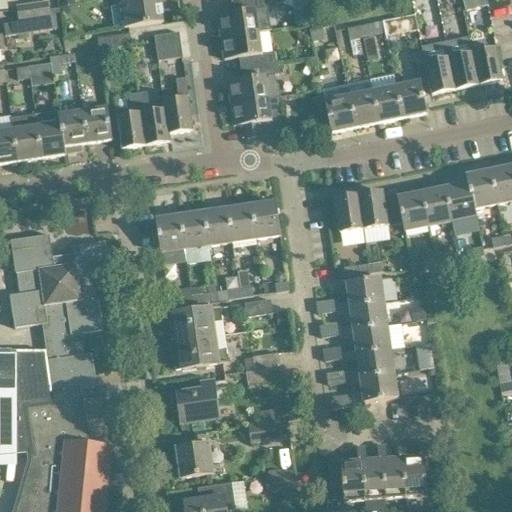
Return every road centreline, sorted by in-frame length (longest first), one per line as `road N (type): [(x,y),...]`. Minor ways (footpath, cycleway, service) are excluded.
road 1 (residential): [(318,471),(316,440),(323,438),(289,163)]
road 2 (residential): [(289,163),(511,123)]
road 3 (residential): [(192,0),(218,162)]
road 4 (residential): [(136,305),(120,175)]
road 5 (residential): [(0,189),(120,175)]
